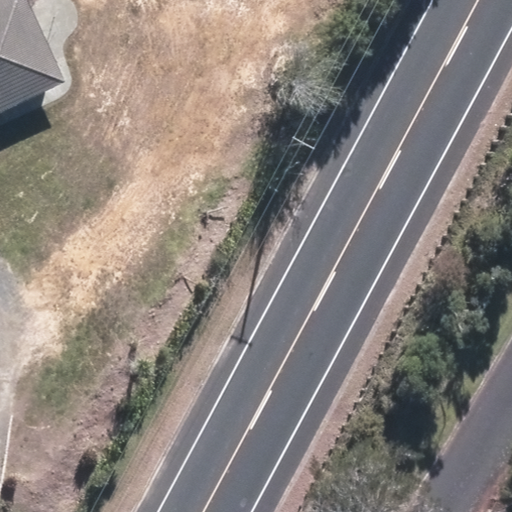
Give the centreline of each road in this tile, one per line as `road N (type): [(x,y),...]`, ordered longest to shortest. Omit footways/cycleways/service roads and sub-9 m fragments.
road 1 (tertiary): [(467,0),(197,511)]
road 2 (unknown): [(10,511),(52,353),(4,206)]
